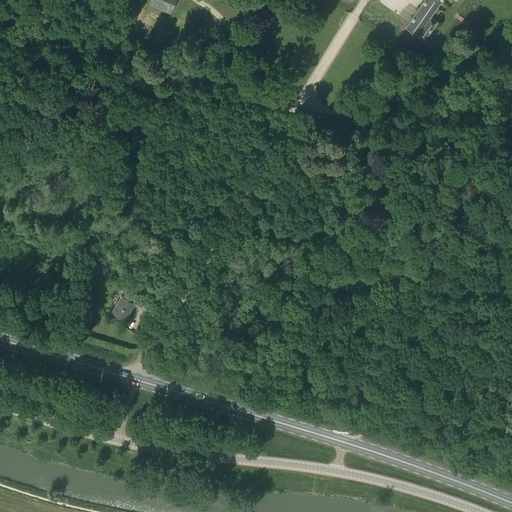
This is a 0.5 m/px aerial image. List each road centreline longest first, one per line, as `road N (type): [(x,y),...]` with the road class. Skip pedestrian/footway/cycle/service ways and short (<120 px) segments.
road 1 (primary): [(511,503),(342,441),(0,339)]
road 2 (unclassified): [(477,511),(371,478),(117,440),(0,404)]
road 3 (track): [(244,95),(0,54)]
road 4 (track): [(511,141),(297,107)]
